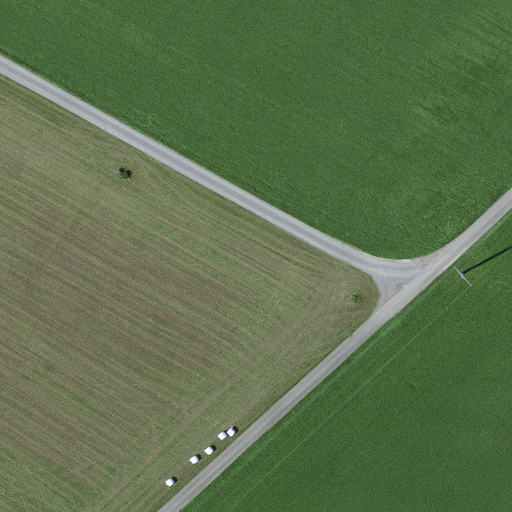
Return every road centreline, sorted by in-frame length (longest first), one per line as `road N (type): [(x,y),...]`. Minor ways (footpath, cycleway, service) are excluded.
road 1 (track): [(0,65),(412,289)]
road 2 (track): [(511,199),(169,511)]
